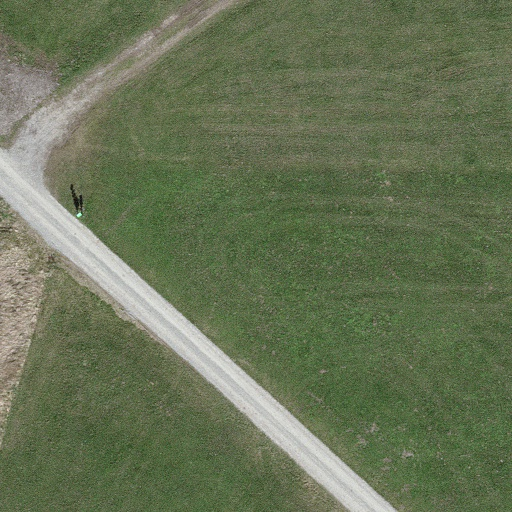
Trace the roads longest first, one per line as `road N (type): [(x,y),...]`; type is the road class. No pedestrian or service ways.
road 1 (track): [(375,511),(0,175)]
road 2 (track): [(0,159),(207,0)]
